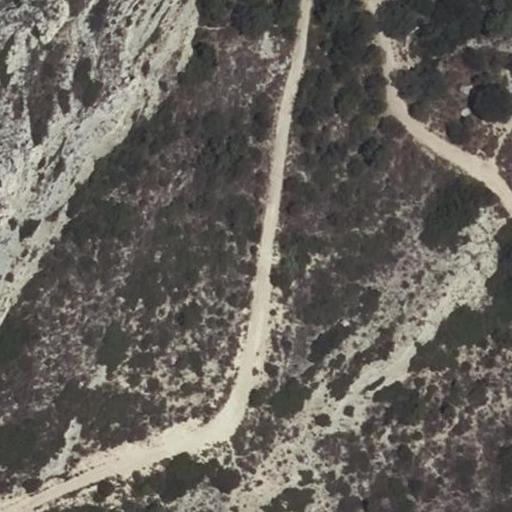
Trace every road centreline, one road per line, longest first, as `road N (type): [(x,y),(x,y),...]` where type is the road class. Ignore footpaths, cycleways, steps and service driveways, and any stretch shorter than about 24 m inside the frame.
road 1 (track): [(8,511),(206,441),(244,398),(306,0)]
road 2 (track): [(372,0),(390,91),(405,115),(511,202)]
